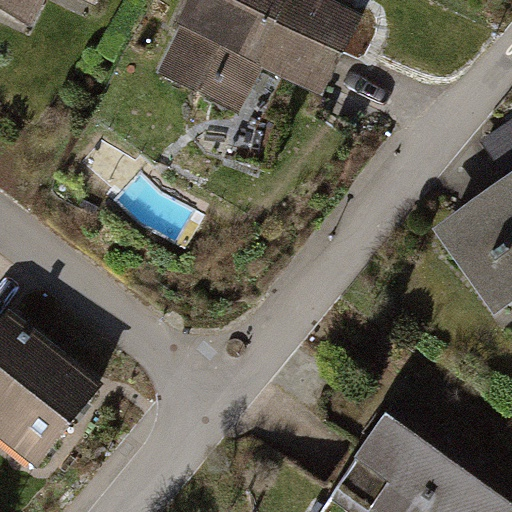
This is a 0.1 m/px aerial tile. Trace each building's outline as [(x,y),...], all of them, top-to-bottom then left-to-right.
[(103,0),(0,0),(0,22),(34,40),(54,0),(59,0),(94,18),(103,0)] [(358,33),(295,0),(191,0),(146,85),(230,129),(256,80),(316,112),(358,33)] [(511,189),(433,246),(497,336),(511,325),(511,189)] [(0,333),(0,456),(41,488),(109,401),(8,323),(0,333)] [(511,511),(511,485),(387,413),(329,511),(511,511)]
